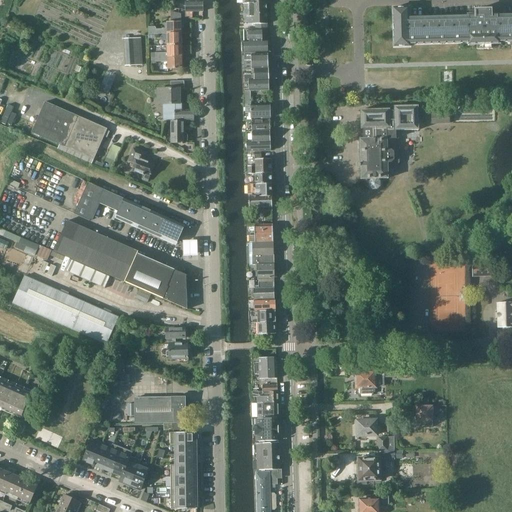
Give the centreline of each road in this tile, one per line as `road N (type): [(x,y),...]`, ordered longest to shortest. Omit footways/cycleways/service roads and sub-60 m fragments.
road 1 (secondary): [(293,511),(278,0)]
road 2 (unclassified): [(220,511),(207,0)]
road 3 (track): [(21,140),(213,220)]
road 4 (residential): [(144,511),(0,452)]
